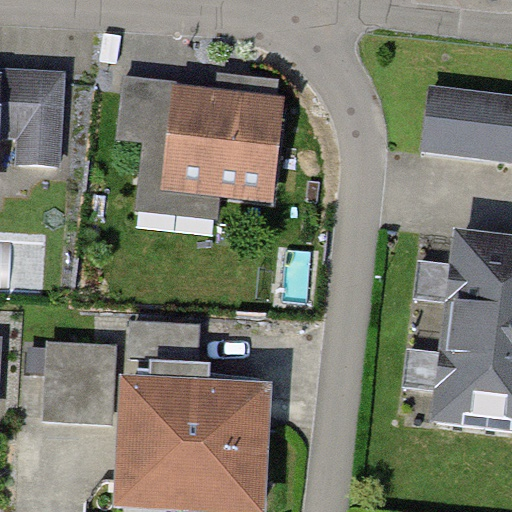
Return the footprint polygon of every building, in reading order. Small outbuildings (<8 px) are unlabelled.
[(78,73),(7,72),(5,168),(75,170),(78,73)] [(181,85),(130,79),(122,148),(149,152),(173,155),(180,91),(181,85)] [(511,95),(435,86),(427,154),(511,164),(511,95)] [(289,104),(180,91),(173,155),(168,195),(235,203),(277,208),(289,104)] [(173,155),(149,152),(141,215),(232,225),(235,203),(168,195),(173,155)] [(511,240),(455,234),(448,305),(511,311),(511,240)] [(511,311),(448,305),(442,368),(511,375),(511,311)] [(194,331),(135,329),(134,363),(193,365),(194,331)] [(116,353),(52,350),(49,419),(113,421),(116,353)] [(511,375),(442,368),(435,431),(511,438),(511,375)] [(129,391),(125,457),(185,461),(182,511),(200,511),(260,511),(267,399),(152,392),(153,376),(140,376),(139,392),(129,391)]
